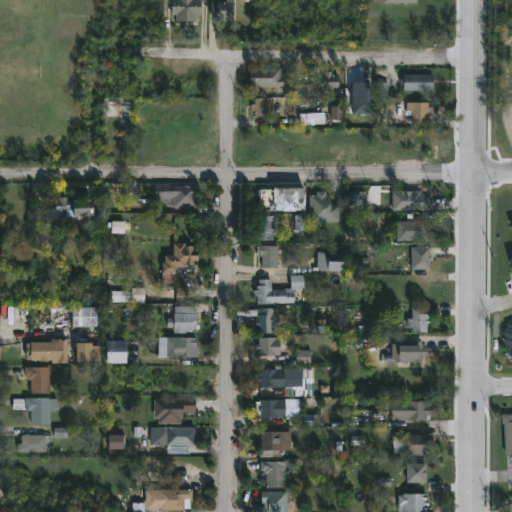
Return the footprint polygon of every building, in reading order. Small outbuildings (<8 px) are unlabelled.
[(199,0),(199,16),(193,16),(193,23),(172,22),(173,16),(168,16),(168,0),(199,0)] [(232,6),(230,23),(213,21),(215,2),(232,4),(232,6)] [(282,76),(281,86),(247,85),(247,67),(279,68),(279,76),(282,76)] [(432,89),(401,90),(401,74),(431,73),(432,89)] [(315,95),(283,96),(283,84),(315,84),(315,95)] [(269,97),(269,115),(252,115),(252,110),(249,110),(249,103),(252,103),(252,97),(269,97)] [(426,101),(426,106),(431,106),(431,114),(427,114),(427,120),(410,120),(410,110),(404,110),(404,101),(426,101)] [(131,103),(130,143),(118,143),(118,129),(115,129),(116,116),(103,116),(104,102),(131,103)] [(168,182),(168,185),(196,185),(196,209),(169,208),(169,202),(151,202),(152,184),(161,184),(161,182),(168,182)] [(299,210),(254,209),(254,188),(268,188),(268,186),(299,186),(299,210)] [(324,190),(324,195),(328,194),(328,204),(337,204),(337,221),(323,221),(323,224),(320,224),(320,221),(307,221),(306,194),(314,194),(314,191),(324,190)] [(430,211),(390,210),(390,190),(430,191),(430,211)] [(71,196),(71,198),(88,197),(88,215),(79,215),(79,217),(74,217),(74,215),(66,215),(66,218),(56,218),(50,218),(50,217),(49,217),(49,209),(52,209),(52,200),(58,200),(58,196),(71,196)] [(271,239),(254,239),(254,215),(275,215),(275,235),(271,235),(271,239)] [(425,221),(425,227),(428,227),(428,234),(425,234),(425,240),(394,239),(394,221),(425,221)] [(196,249),(196,260),(191,260),(191,263),(193,263),(193,275),(174,274),(174,286),(160,285),(159,262),(161,262),(161,254),(170,255),(170,243),(191,245),(191,249),(196,249)] [(276,245),(276,267),(259,267),(259,255),(257,255),(257,252),(254,252),(254,245),(276,245)] [(425,255),(427,263),(424,263),(424,271),(409,271),(409,264),(404,264),(404,253),(409,253),(409,246),(429,246),(429,255),(425,255)] [(339,249),(339,251),(342,252),(341,270),(315,269),(316,251),(319,251),(319,248),(339,249)] [(294,288),(293,303),(255,303),(255,296),(252,296),(252,289),(254,289),(254,285),(256,285),(256,279),(270,279),(269,289),(282,289),(282,288),(288,288),(288,275),(303,275),(303,288),(294,288)] [(185,305),(185,313),(194,313),(194,328),(191,327),(191,331),(171,332),(171,326),(164,326),(165,318),(170,318),(170,312),(172,312),(172,305),(185,305)] [(428,313),(428,323),(425,323),(424,332),(409,332),(410,326),(404,326),(405,318),(409,318),(409,306),(425,307),(425,313),(428,313)] [(97,308),(73,308),(73,327),(97,327),(97,308)] [(277,308),(278,332),(250,333),(250,325),(253,325),(253,316),(244,316),(244,309),(277,308)] [(511,319),(511,354),(502,338),(504,336),(502,332),(504,327),(507,326),(505,324),(511,319)] [(194,337),(193,346),(197,347),(197,357),(187,357),(187,359),(177,359),(177,358),(155,357),(155,336),(194,337)] [(274,337),(275,338),(277,338),(278,358),(257,358),(257,349),(254,349),(254,343),(256,343),(256,337),(274,337)] [(66,338),(65,363),(25,360),(26,351),(22,351),(22,342),(26,342),(26,341),(47,341),(47,338),(66,338)] [(123,363),(102,363),(102,340),(122,340),(123,363)] [(420,341),(420,344),(425,344),(425,356),(422,356),(421,361),(392,361),(392,359),(389,359),(390,340),(420,341)] [(87,342),(87,345),(98,345),(98,361),(70,361),(70,342),(87,342)] [(46,366),(47,393),(28,393),(27,379),(24,379),(24,376),(22,376),(22,366),(46,366)] [(193,368),(192,388),(171,387),(171,385),(168,385),(169,368),(193,368)] [(283,369),(283,387),(257,387),(257,381),(255,381),(255,376),(257,376),(256,369),(283,369)] [(50,396),(50,402),(55,402),(55,411),(48,411),(48,424),(28,425),(27,410),(22,410),(22,397),(50,396)] [(179,418),(179,424),(156,423),(156,418),(151,418),(152,398),(194,398),(194,412),(180,412),(180,418),(179,418)] [(283,399),(284,417),(257,418),(257,414),(254,415),(253,403),(257,403),(257,400),(283,399)] [(424,401),(424,406),(429,406),(429,414),(424,414),(424,420),(387,420),(387,400),(424,401)] [(511,413),(511,457),(511,454),(504,454),(504,423),(501,423),(501,414),(511,413)] [(194,426),(194,446),(187,446),(187,454),(164,454),(164,446),(154,445),(154,444),(149,444),(149,437),(132,437),(132,426),(155,428),(155,426),(194,426)] [(279,431),(279,436),(281,436),(281,440),(279,440),(279,457),(257,457),(258,431),(279,431)] [(26,433),(50,435),(50,447),(43,447),(43,452),(14,452),(14,443),(17,443),(17,435),(26,433)] [(423,459),(390,458),(391,437),(400,437),(402,434),(429,435),(428,448),(424,448),(423,459)] [(284,461),(284,487),(263,487),(263,474),(260,474),(260,471),(255,470),(255,466),(257,466),(257,461),(284,461)] [(423,463),(423,483),(404,482),(404,463),(423,463)] [(190,489),(190,499),(181,499),(181,510),(155,510),(155,507),(148,507),(148,495),(146,495),(146,489),(190,489)] [(286,491),(286,511),(252,511),(252,506),(261,506),(261,503),(258,503),(259,491),(286,491)] [(424,493),(424,500),(426,500),(426,511),(395,511),(395,495),(400,495),(400,493),(424,493)]
